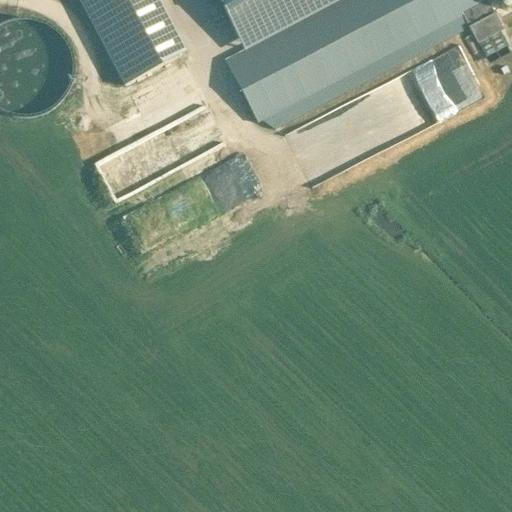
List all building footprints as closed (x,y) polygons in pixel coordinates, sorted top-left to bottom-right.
[(77,0),(122,87),(187,53),(158,0),(77,0)] [(331,0),(217,0),(242,45),(331,0)] [(339,0),(244,49),(225,59),(259,124),(262,123),(275,131),(469,29),(477,45),(502,32),(488,4),(495,0),(339,0)] [(68,75),(67,66),(65,57),(62,50),(57,43),(50,37),(43,33),(35,30),(27,28),(19,28),(10,29),(2,32),(0,33),(0,113),(7,117),(16,119),(26,119),(35,118),(44,114),(52,109),(59,102),(64,93),(67,84),(68,75)] [(326,175),(485,103),(464,56),(371,98),(370,95),(291,132),(299,150),(315,143),(318,150),(316,151),(326,175)]
